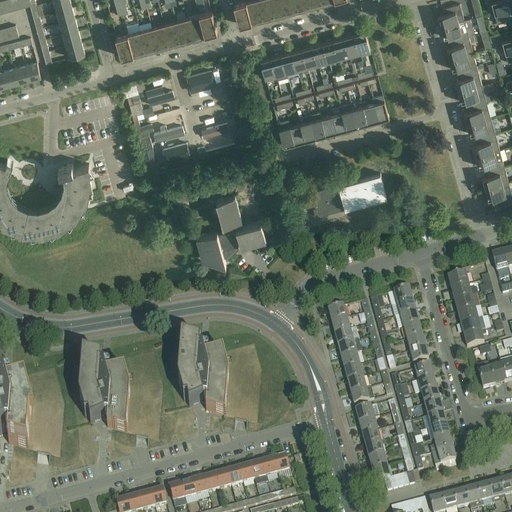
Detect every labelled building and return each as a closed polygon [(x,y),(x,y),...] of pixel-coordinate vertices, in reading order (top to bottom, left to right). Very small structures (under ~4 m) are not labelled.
[(9,12),(6,0),(0,2),(3,14),(9,12)] [(14,11),(11,0),(7,0),(6,0),(9,12),(14,11)] [(20,9),(17,0),(11,0),(14,11),(20,9)] [(25,8),(22,0),(17,0),(20,9),(25,8)] [(73,7),(70,0),(54,0),(58,11),(73,7)] [(264,18),(259,0),(250,0),(247,1),(252,22),(264,18)] [(276,15),(271,0),(259,0),(264,18),(276,15)] [(288,12),(284,0),(271,0),(276,15),(288,12)] [(300,9),(297,0),(284,0),(288,12),(300,9)] [(312,6),(310,0),(297,0),(300,9),(312,6)] [(465,21),(462,11),(466,10),(463,0),(461,0),(452,3),(453,6),(443,9),(444,15),(438,16),(439,20),(438,20),(439,25),(441,24),(441,27),(465,21)] [(511,9),(511,0),(491,0),(498,24),(511,20),(511,11),(511,10),(511,9)] [(252,22),(247,1),(235,4),(240,25),(252,22)] [(40,16),(37,5),(31,7),(34,18),(40,16)] [(76,18),(73,7),(58,11),(61,23),(76,18)] [(217,31),(212,11),(199,14),(204,35),(217,31)] [(204,35),(199,14),(187,17),(193,38),(204,35)] [(43,28),(40,16),(34,18),(37,30),(43,28)] [(193,38),(187,17),(176,21),(181,41),(193,38)] [(79,30),(76,18),(61,23),(64,34),(79,30)] [(181,41),(176,21),(164,24),(170,44),(181,41)] [(469,37),(465,21),(441,27),(442,30),(440,30),(442,35),(443,34),(444,38),(450,36),(452,41),(469,37)] [(146,50),(141,30),(139,22),(127,25),(129,33),(135,54),(146,50)] [(170,44),(164,24),(152,27),(158,47),(170,44)] [(16,25),(11,27),(14,38),(19,37),(16,25)] [(14,38),(11,27),(5,28),(9,40),(14,38)] [(158,47),(152,27),(141,30),(146,50),(158,47)] [(9,40),(5,28),(0,30),(3,41),(9,40)] [(46,40),(43,28),(37,30),(41,41),(46,40)] [(82,42),(79,30),(64,34),(67,46),(82,42)] [(371,49),(366,31),(363,32),(362,30),(358,32),(358,33),(355,34),(360,52),(371,49)] [(135,54),(129,33),(117,36),(122,57),(135,54)] [(360,52),(355,34),(352,35),(352,33),(347,35),(348,36),(345,37),(349,54),(360,52)] [(511,34),(502,37),(509,63),(511,62),(511,34)] [(349,54),(345,37),(342,38),(342,36),(337,37),(337,39),(334,40),(339,57),(349,54)] [(473,53),(469,37),(452,41),(453,47),(447,49),(448,52),(447,52),(448,57),(449,57),(450,59),(473,53)] [(31,38),(20,41),(21,47),(33,44),(31,38)] [(339,57),(334,40),(332,40),(331,39),(327,40),(327,42),(324,43),(329,60),(339,57)] [(50,51),(46,40),(41,41),(44,53),(50,51)] [(9,50),(21,47),(20,41),(8,44),(9,50)] [(85,54),(82,42),(67,46),(70,58),(85,54)] [(329,60),(324,43),(321,43),(321,42),(316,43),(317,45),(313,45),(318,63),(329,60)] [(318,63),(313,45),(311,46),(311,45),(306,46),(306,47),(303,48),(308,66),(318,63)] [(309,71),(308,66),(303,48),(301,49),(300,47),(295,49),(296,50),(293,51),(297,69),(303,67),(304,72),(309,71)] [(299,74),(297,69),(293,51),(290,52),(290,50),(285,52),(285,53),(282,54),(289,77),(299,74)] [(53,63),(50,51),(44,53),(47,65),(53,63)] [(289,77),(282,54),(280,55),(280,53),(275,54),(275,56),(272,57),(277,74),(278,80),(289,77)] [(478,69),(473,53),(450,59),(451,62),(449,62),(451,67),(452,67),(453,70),(459,68),(461,74),(478,69)] [(277,74),(272,57),(269,58),(269,56),(264,57),(265,59),(261,60),(266,77),(277,74)] [(42,76),(38,61),(26,65),(30,79),(42,76)] [(30,79),(26,65),(14,68),(18,83),(30,79)] [(228,66),(221,68),(224,80),(231,79),(232,78),(228,66)] [(18,83),(14,68),(3,71),(7,86),(18,83)] [(482,85),(478,69),(461,74),(462,79),(456,81),(457,84),(455,85),(457,89),(458,89),(459,92),(482,85)] [(190,78),(190,79),(194,93),(221,86),(217,70),(190,78)] [(367,77),(366,73),(365,71),(358,73),(359,79),(367,77)] [(236,83),(235,77),(232,78),(231,79),(224,80),(225,86),(236,83)] [(173,99),(171,91),(169,82),(142,89),(146,106),(173,99)] [(241,100),(236,83),(225,86),(227,91),(234,89),(237,101),(241,100)] [(487,101),(482,85),(459,92),(460,94),(458,95),(460,99),(461,99),(462,103),(468,101),(469,106),(487,101)] [(126,90),(128,97),(141,93),(139,86),(126,90)] [(222,88),(195,95),(199,110),(226,103),(222,88)] [(390,118),(383,95),(372,97),(374,103),(379,121),(390,118)] [(307,104),(306,102),(305,97),(298,99),(299,106),(307,104)] [(246,117),(241,100),(237,101),(230,103),(234,115),(233,115),(235,120),(246,117)] [(178,116),(176,109),(174,101),(147,108),(151,123),(178,116)] [(491,118),(487,101),(469,106),(471,112),(465,113),(466,117),(464,117),(466,122),(467,121),(468,124),(491,118)] [(142,108),(141,103),(130,106),(131,111),(142,108)] [(358,127),(353,109),(352,103),(341,106),(343,112),(348,129),(358,127)] [(379,121),(374,103),(364,106),(368,124),(379,121)] [(231,121),(230,120),(226,105),(199,112),(204,128),(231,121)] [(368,124),(364,106),(353,109),(358,127),(368,124)] [(144,113),(143,111),(142,108),(131,111),(133,116),(144,113)] [(327,135),(322,118),(320,112),(310,115),(316,138),(327,135)] [(348,129),(343,112),(332,115),(337,132),(348,129)] [(316,138),(310,115),(300,117),(301,123),(306,141),(316,138)] [(337,132),(332,115),(322,118),(327,135),(337,132)] [(247,123),(246,117),(235,120),(236,126),(247,123)] [(183,133),(181,128),(179,118),(152,125),(155,138),(156,141),(183,133)] [(496,134),(491,118),(468,124),(469,127),(467,127),(468,132),(470,131),(471,135),(477,133),(478,139),(496,134)] [(296,144),(291,126),(289,119),(278,122),(285,147),(296,144)] [(231,122),(227,123),(204,130),(208,145),(234,138),(234,136),(235,136),(231,122)] [(306,141),(301,123),(291,126),(296,144),(306,141)] [(144,139),(141,127),(136,128),(141,146),(152,143),(156,142),(156,141),(155,138),(151,140),(150,138),(144,139)] [(252,140),(250,132),(235,136),(234,136),(234,138),(236,144),(252,140)] [(500,150),(496,134),(478,139),(480,144),(474,146),(475,149),(473,150),(475,154),(476,154),(477,157),(500,150)] [(183,135),(156,143),(160,158),(187,151),(183,135)] [(153,148),(152,143),(141,146),(146,163),(150,162),(147,150),(153,148)] [(505,166),(500,150),(477,157),(478,159),(476,160),(477,164),(479,164),(480,167),(486,166),(487,171),(505,166)] [(85,213),(85,211),(88,195),(93,194),(90,176),(94,174),(95,174),(89,164),(89,165),(74,169),(73,163),(59,167),(60,173),(68,171),(69,182),(66,193),(60,203),(51,209),(40,212),(28,211),(17,207),(9,198),(5,188),(4,177),(6,168),(10,170),(14,162),(8,159),(7,159),(6,165),(0,162),(0,223),(12,228),(12,233),(31,233),(32,238),(49,232),(52,236),(53,236),(67,224),(71,227),(80,211),(85,212),(85,213)] [(268,166),(256,169),(259,180),(271,177),(268,166)] [(509,183),(505,166),(487,171),(489,176),(483,178),(484,182),(482,182),(483,187),(485,186),(486,189),(509,183)] [(358,172),(345,176),(329,180),(331,188),(317,192),(319,199),(305,203),(306,209),(315,206),(316,208),(314,209),(316,218),(388,198),(381,174),(360,180),(358,172)] [(511,199),(511,193),(509,183),(486,189),(486,192),(485,192),(486,197),(488,196),(489,200),(495,198),(496,204),(511,199)] [(187,188),(175,191),(178,202),(190,199),(187,188)] [(242,220),(238,203),(236,195),(217,200),(224,225),(226,224),(228,230),(218,232),(218,231),(198,236),(204,260),(227,264),(225,256),(227,255),(229,257),(239,247),(238,243),(241,242),(242,246),(267,239),(262,221),(242,226),(241,220),(242,220)] [(511,268),(511,249),(503,252),(508,269),(511,268)] [(508,269),(503,252),(491,255),(496,273),(508,269)] [(465,273),(448,278),(451,290),(468,285),(465,273)] [(492,291),(489,280),(482,282),(483,287),(485,293),(492,291)] [(471,297),(485,293),(483,287),(469,290),(468,285),(451,290),(454,302),(471,297)] [(412,300),(409,289),(394,293),(397,304),(412,300)] [(474,308),(471,297),(454,302),(457,313),(474,308)] [(379,310),(376,298),(370,299),(373,311),(379,310)] [(415,312),(412,300),(397,304),(393,305),(396,318),(415,312)] [(370,312),(366,301),(361,302),(364,314),(370,312)] [(499,315),(497,307),(495,303),(488,305),(490,309),(486,310),(488,317),(499,315)] [(346,318),(343,307),(328,311),(331,323),(346,318)] [(478,320),(474,308),(457,313),(460,325),(478,320)] [(383,322),(379,310),(373,311),(377,323),(383,322)] [(373,324),(370,312),(364,314),(367,326),(373,324)] [(418,324),(415,312),(396,318),(399,330),(403,328),(418,324)] [(350,330),(346,318),(331,323),(334,335),(350,330)] [(481,319),(478,320),(460,325),(463,336),(485,331),(481,319)] [(386,333),(383,322),(377,323),(380,335),(386,333)] [(376,336),(373,324),(367,326),(370,337),(376,336)] [(422,336),(418,324),(403,328),(406,340),(422,336)] [(353,342),(350,330),(334,335),(337,346),(353,342)] [(486,336),(485,331),(463,336),(467,348),(484,343),(482,337),(486,336)] [(389,345),(386,334),(386,333),(380,335),(383,347),(389,345)] [(379,348),(376,336),(370,337),(374,349),(379,348)] [(425,348),(422,336),(406,340),(410,352),(425,348)] [(228,374),(223,353),(204,358),(204,355),(206,356),(206,351),(202,351),(200,351),(201,344),(178,338),(178,339),(181,340),(178,381),(183,402),(187,401),(189,408),(204,401),(207,401),(206,411),(225,416),(228,374)] [(356,354),(353,342),(337,346),(341,358),(356,354)] [(359,353),(367,351),(365,344),(357,346),(359,353)] [(392,357),(389,345),(383,347),(386,359),(392,357)] [(382,360),(379,348),(374,349),(377,361),(382,360)] [(428,360),(425,348),(410,352),(413,364),(428,360)] [(359,366),(356,354),(341,358),(344,370),(359,366)] [(124,370),(123,370),(106,375),(105,372),(107,372),(107,368),(104,368),(101,367),(102,361),(79,355),(83,356),(79,398),(85,419),(88,418),(90,425),(105,418),(108,418),(107,428),(126,433),(130,391),(124,370)] [(395,369),(392,357),(386,359),(389,370),(395,369)] [(511,381),(511,360),(511,358),(500,361),(501,366),(506,383),(511,381)] [(386,372),(382,360),(377,361),(380,373),(386,372)] [(494,386),(489,369),(488,363),(476,367),(483,390),(494,386)] [(363,378),(359,366),(344,370),(347,382),(363,378)] [(433,378),(430,366),(414,370),(418,382),(433,378)] [(506,383),(501,366),(489,369),(494,386),(506,383)] [(389,383),(386,372),(380,373),(383,385),(389,383)] [(400,387),(397,375),(391,376),(394,388),(400,387)] [(25,386),(23,387),(7,391),(5,384),(4,384),(3,384),(3,377),(0,376),(0,437),(6,434),(9,435),(8,445),(28,450),(31,407),(29,398),(33,397),(31,391),(27,392),(25,386)] [(366,390),(363,378),(347,382),(350,394),(366,390)] [(436,390),(433,378),(418,382),(421,394),(436,390)] [(392,395),(389,383),(383,385),(387,397),(392,395)] [(403,399),(400,387),(394,388),(398,400),(403,399)] [(369,401),(366,390),(350,394),(354,406),(369,401)] [(440,402),(436,390),(421,394),(424,406),(440,402)] [(369,393),(370,400),(382,398),(381,391),(369,393)] [(407,411),(403,399),(398,400),(401,412),(407,411)] [(394,401),(388,403),(391,414),(397,413),(394,401)] [(443,413),(440,402),(424,406),(427,417),(443,413)] [(374,419),(371,407),(355,411),(358,423),(374,419)] [(410,422),(407,411),(401,412),(404,424),(410,422)] [(400,425),(397,413),(391,414),(394,426),(400,425)] [(446,425),(443,413),(427,417),(430,429),(446,425)] [(377,431),(374,419),(358,423),(362,435),(377,431)] [(413,434),(410,422),(404,424),(407,435),(413,434)] [(403,436),(400,425),(394,426),(398,438),(403,436)] [(449,437),(446,425),(430,429),(434,441),(449,437)] [(380,443),(377,431),(362,435),(365,447),(380,443)] [(416,446),(413,434),(407,435),(411,447),(416,446)] [(407,448),(403,436),(398,438),(401,450),(407,448)] [(452,449),(449,437),(434,441),(435,447),(429,449),(431,454),(452,449)] [(135,442),(133,449),(142,452),(144,444),(135,442)] [(384,455),(380,443),(365,447),(368,459),(384,455)] [(424,456),(420,444),(416,446),(411,447),(414,459),(419,458),(424,456)] [(410,460),(407,448),(401,450),(404,462),(410,460)] [(456,461),(452,449),(431,454),(434,466),(435,466),(454,461),(456,461)] [(387,467),(384,455),(368,459),(371,471),(387,467)] [(289,471),(285,456),(273,459),(277,474),(289,471)] [(423,470),(419,458),(414,459),(417,471),(423,470)] [(277,474),(273,459),(262,462),(266,478),(277,474)] [(413,472),(410,460),(404,462),(408,474),(412,473),(413,472)] [(435,466),(434,466),(436,472),(456,466),(454,461),(435,466)] [(266,478),(262,462),(250,466),(254,481),(266,478)] [(254,481),(250,466),(238,469),(242,484),(254,481)] [(390,478),(387,467),(371,471),(375,483),(384,480),(390,479),(390,478)] [(242,484),(238,469),(227,472),(231,487),(242,484)] [(421,483),(419,477),(417,471),(413,472),(412,473),(415,484),(421,483)] [(231,487),(227,472),(215,475),(219,490),(231,487)] [(412,473),(408,474),(406,474),(409,486),(415,484),(412,473)] [(409,486),(406,474),(401,476),(404,487),(409,486)] [(219,490),(215,475),(204,478),(208,493),(219,490)] [(404,487),(401,476),(395,477),(398,489),(404,487)] [(395,477),(390,478),(390,479),(393,490),(398,489),(395,477)] [(208,493),(204,478),(192,481),(196,496),(208,493)] [(511,494),(511,478),(500,481),(504,497),(511,494)] [(393,490),(390,479),(384,480),(387,492),(393,490)] [(196,496),(192,481),(180,485),(185,500),(196,496)] [(504,497),(500,481),(488,484),(493,500),(504,497)] [(494,504),(493,500),(488,484),(477,487),(481,503),(482,507),(494,504)] [(185,500),(180,485),(169,488),(173,503),(185,500)] [(481,503),(477,487),(465,491),(469,506),(481,503)] [(167,505),(162,489),(151,493),(155,508),(167,505)] [(284,498),(296,495),(294,489),(282,492),(284,498)] [(469,506),(465,491),(453,494),(457,509),(469,506)] [(272,501),(284,498),(282,492),(271,495),(272,501)] [(155,508),(151,493),(139,496),(143,511),(155,508)] [(446,511),(457,509),(453,494),(442,497),(445,511),(446,511)] [(272,501),(271,495),(259,498),(261,504),(272,501)] [(140,511),(143,511),(139,496),(127,499),(131,511),(140,511)] [(445,511),(442,497),(429,500),(432,511),(445,511)] [(261,504),(259,498),(247,502),(249,507),(261,504)] [(425,498),(419,500),(422,511),(428,510),(425,498)] [(131,511),(127,499),(115,502),(118,511),(131,511)] [(287,508),(298,505),(297,499),(285,502),(287,508)] [(419,511),(422,511),(419,500),(413,501),(416,511),(419,511)] [(416,511),(413,501),(408,503),(410,511),(416,511)] [(249,507),(247,502),(236,505),(238,510),(249,507)] [(275,511),(286,508),(287,508),(285,502),(273,505),(275,511)]
